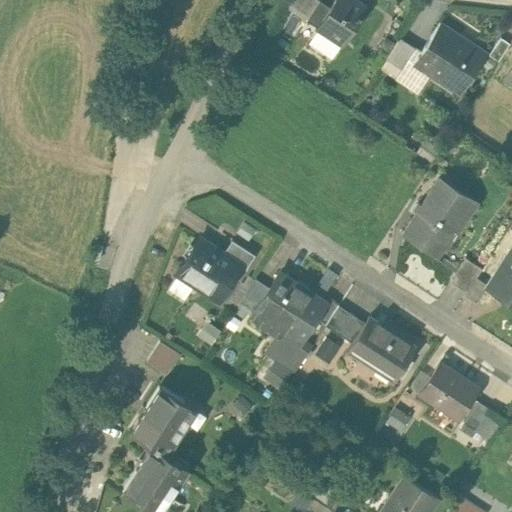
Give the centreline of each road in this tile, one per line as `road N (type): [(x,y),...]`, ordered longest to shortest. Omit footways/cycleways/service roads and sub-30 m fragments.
road 1 (residential): [(511,364),(206,173),(158,172)]
road 2 (unclassified): [(53,511),(140,207),(158,172)]
road 3 (unclassified): [(158,172),(251,0)]
road 4 (residential): [(129,0),(126,134),(158,172)]
